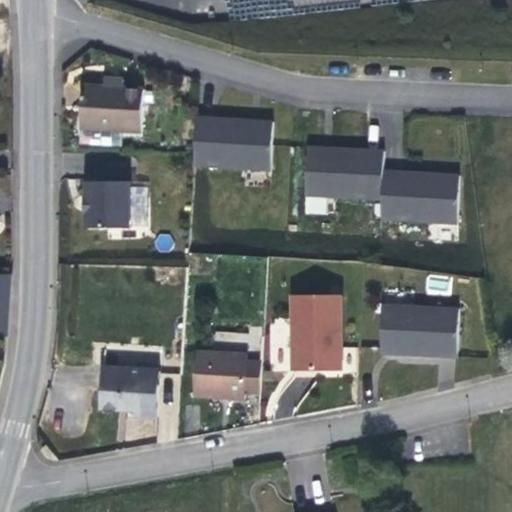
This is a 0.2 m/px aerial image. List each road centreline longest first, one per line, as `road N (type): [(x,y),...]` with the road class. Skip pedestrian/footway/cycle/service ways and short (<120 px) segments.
road 1 (residential): [(0,492),(511,400)]
road 2 (residential): [(28,13),(328,95),(511,97)]
road 3 (residential): [(0,476),(35,195),(28,13)]
